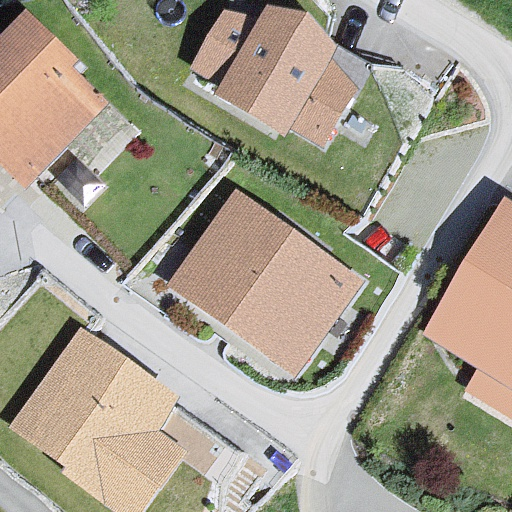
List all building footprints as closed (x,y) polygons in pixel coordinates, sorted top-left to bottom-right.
[(0,53),(0,165),(34,199),(125,109),(42,26),(7,60),(0,53)] [(317,38),(234,26),(203,81),(330,152),(358,101),(317,38)] [(369,296),(242,205),(176,295),(302,387),(369,296)] [(511,221),(436,350),(511,395),(511,221)] [(192,414),(94,341),(18,441),(113,511),(160,511),(198,463),(171,443),(192,414)]
